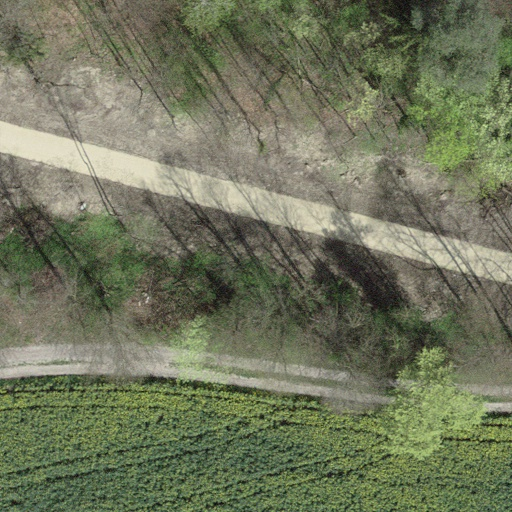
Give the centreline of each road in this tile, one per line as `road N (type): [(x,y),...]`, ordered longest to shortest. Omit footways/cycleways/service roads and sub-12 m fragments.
road 1 (track): [(0,135),(511,262)]
road 2 (track): [(0,370),(117,366),(511,401)]
